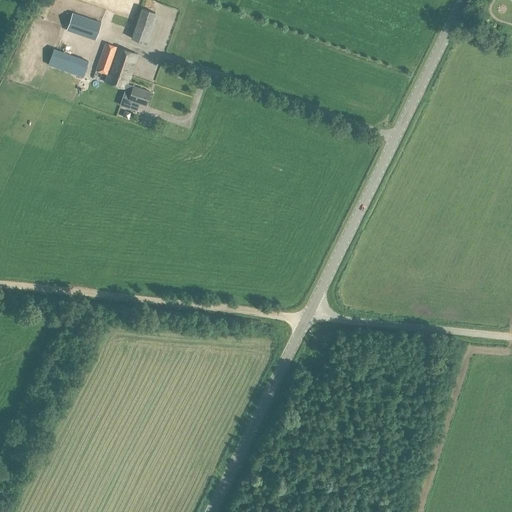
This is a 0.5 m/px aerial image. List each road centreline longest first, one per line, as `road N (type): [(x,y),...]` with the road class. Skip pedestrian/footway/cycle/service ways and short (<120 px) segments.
road 1 (tertiary): [(306,322),(464,0)]
road 2 (track): [(0,288),(306,322)]
road 3 (unknown): [(396,139),(173,53),(144,71)]
road 4 (tertiary): [(213,511),(306,322)]
road 5 (unclassified): [(511,336),(306,322)]
